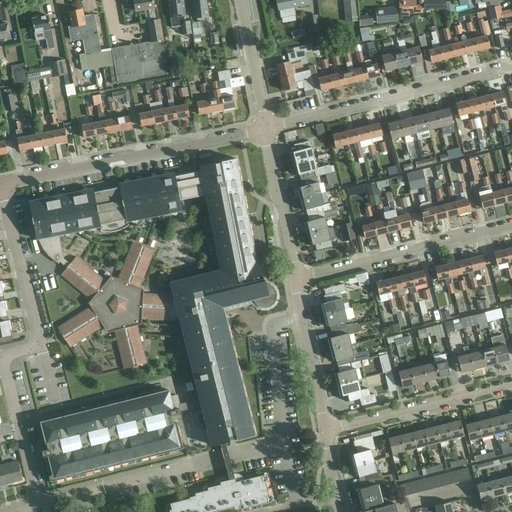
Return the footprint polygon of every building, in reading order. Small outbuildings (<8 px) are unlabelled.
[(111,48),(117,83),(169,74),(160,20),(158,20),(156,7),(154,7),(152,0),(133,0),(136,11),(148,9),(150,21),(147,21),(151,41),(111,48)] [(181,26),(182,34),(191,33),(190,20),(185,21),(184,15),(185,15),(183,0),(167,0),(172,28),(181,26)] [(191,0),(194,18),(208,16),(206,0),(191,0)] [(311,4),(310,0),(276,0),(278,10),(279,10),(281,18),(296,15),(294,7),(311,4)] [(343,0),(345,22),(358,21),(356,0),(343,0)] [(422,5),(416,5),(415,0),(397,0),(399,17),(409,16),(408,14),(416,13),(423,13),(422,5)] [(440,0),(423,0),(424,9),(441,9),(440,0)] [(498,1),(485,2),(486,7),(487,7),(490,20),(491,20),(492,20),(498,19),(505,18),(511,16),(511,6),(511,7),(511,8),(511,9),(511,10),(511,11),(504,12),(501,13),(500,6),(499,6),(498,1)] [(376,9),(377,24),(398,22),(397,7),(376,9)] [(112,84),(117,83),(111,48),(100,50),(97,34),(93,15),(83,17),(82,9),(69,11),(72,26),(68,27),(71,41),(83,39),(86,53),(79,54),(82,70),(109,65),(112,84)] [(310,25),(318,23),(317,14),(308,15),(310,25)] [(48,15),(31,19),(34,33),(43,31),(44,39),(45,39),(48,50),(55,48),(52,37),(51,37),(50,30),(51,30),(48,15)] [(372,15),(359,16),(360,27),(373,26),(372,15)] [(490,47),(483,20),(478,21),(482,37),(475,39),(478,50),(490,47)] [(194,38),(201,37),(200,34),(204,33),(202,21),(192,23),(194,38)] [(452,45),(446,21),(440,22),(446,46),(441,47),(444,59),(455,56),(452,45)] [(0,24),(0,38),(10,37),(7,24),(0,24)] [(367,27),(360,28),(362,41),(374,39),(373,35),(369,35),(367,27)] [(431,41),(434,49),(428,51),(431,62),(444,59),(441,47),(437,32),(432,33),(434,40),(431,41)] [(210,33),(211,44),(218,43),(217,33),(210,33)] [(504,46),(501,35),(495,36),(497,48),(504,46)] [(394,53),(398,68),(410,65),(406,50),(407,49),(404,41),(403,36),(396,38),(400,51),(394,53)] [(424,36),(418,37),(422,47),(427,46),(424,36)] [(475,39),(463,42),(466,53),(478,50),(475,39)] [(373,42),(366,44),(370,60),(364,61),(368,79),(380,76),(377,64),(379,63),(377,54),(373,42)] [(452,45),(455,56),(466,53),(463,42),(452,45)] [(410,65),(422,61),(419,46),(407,49),(406,50),(410,65)] [(289,61),(277,64),(280,77),(281,77),(293,74),(293,73),(295,73),(294,67),(307,64),(306,59),(305,52),(304,50),(299,51),(294,52),(296,60),(289,61)] [(354,69),(357,81),(368,79),(364,61),(361,50),(356,52),(360,68),(354,69)] [(349,71),(342,72),(345,84),(357,81),(354,69),(350,53),(345,54),(349,71)] [(381,56),(385,71),(398,68),(394,53),(381,56)] [(49,63),(52,77),(67,74),(65,60),(49,63)] [(309,66),(310,70),(311,77),(317,76),(314,65),(309,66)] [(39,68),(26,71),(28,81),(28,82),(30,81),(36,80),(41,79),(39,68)] [(311,77),(310,70),(295,73),(293,73),(293,74),(281,77),(284,91),(296,88),(296,87),(298,87),(297,82),(302,81),(305,91),(314,89),(311,77)] [(26,72),(19,73),(20,82),(28,81),(26,72)] [(219,74),(220,81),(224,80),(226,88),(225,88),(227,96),(221,97),(223,109),(226,109),(226,110),(231,110),(230,108),(235,107),(229,79),(230,79),(229,72),(219,74)] [(330,76),(333,88),(345,84),(342,72),(330,76)] [(318,79),(318,81),(321,91),(333,88),(330,76),(318,79)] [(52,77),(43,79),(44,85),(53,83),(52,77)] [(234,80),(233,80),(235,88),(245,86),(243,77),(234,79),(234,80)] [(215,98),(209,100),(211,112),(214,111),(214,113),(219,112),(218,110),(223,109),(221,97),(220,97),(217,81),(212,82),(215,98)] [(67,96),(76,95),(74,83),(65,84),(67,96)] [(144,102),(144,105),(149,103),(148,95),(145,95),(144,89),(135,90),(138,103),(144,102)] [(112,93),(112,96),(113,99),(122,98),(123,102),(130,101),(128,90),(112,93)] [(491,95),(494,107),(500,105),(502,112),(503,112),(505,121),(510,120),(503,91),(491,95)] [(12,94),(5,96),(8,111),(15,110),(12,94)] [(479,98),(482,110),(494,107),(491,95),(479,98)] [(107,98),(110,111),(116,110),(113,99),(112,96),(107,98)] [(482,110),(479,98),(467,101),(470,113),(482,110)] [(211,112),(209,100),(196,102),(199,114),(211,112)] [(467,101),(456,104),(459,116),(470,113),(467,101)] [(107,133),(105,121),(102,104),(96,105),(100,122),(93,123),(95,135),(107,133)] [(174,106),(177,119),(189,116),(186,104),(174,106)] [(177,119),(174,106),(163,109),(165,121),(177,119)] [(453,123),(449,108),(436,112),(440,127),(442,133),(455,130),(453,123)] [(151,111),(153,123),(165,121),(163,109),(151,111)] [(151,111),(139,114),(141,126),(153,123),(151,111)] [(425,115),(428,130),(440,127),(436,112),(425,115)] [(418,140),(430,137),(428,130),(425,115),(412,118),(416,133),(418,140)] [(129,116),(116,118),(119,130),(131,128),(129,116)] [(485,116),(479,118),(482,128),(487,126),(485,116)] [(105,121),(107,133),(119,130),(116,118),(105,121)] [(400,121),(403,136),(416,133),(412,118),(400,121)] [(473,119),(467,121),(470,131),(476,129),(474,124),(473,119)] [(13,122),(17,141),(19,150),(31,148),(29,136),(23,137),(21,128),(20,129),(19,121),(13,122)] [(391,139),(403,136),(400,121),(387,124),(391,139)] [(81,128),(83,138),(95,135),(93,123),(81,125),(81,128)] [(382,135),(382,133),(379,123),(367,126),(370,138),(382,135)] [(477,123),(474,124),(476,129),(478,141),(483,140),(480,127),(478,128),(477,123)] [(323,124),(316,125),(318,135),(325,133),(323,124)] [(359,141),(370,138),(367,126),(356,129),(359,141)] [(53,131),(55,143),(67,141),(65,129),(53,131)] [(344,132),(347,144),(354,142),(358,159),(363,158),(362,154),(361,148),(359,141),(356,129),(344,132)] [(296,130),(283,133),(284,136),(287,136),(288,139),(289,139),(297,137),(296,130)] [(41,134),(43,146),(55,143),(53,131),(41,134)] [(344,132),(332,135),(335,147),(347,144),(344,132)] [(31,148),(43,146),(41,134),(29,136),(31,148)] [(295,164),(314,159),(310,141),(303,142),(305,149),(288,153),(289,154),(292,153),(295,164)] [(371,161),(376,160),(373,145),(372,145),(367,146),(371,161)] [(448,160),(461,157),(459,149),(454,150),(455,152),(447,154),(448,160)] [(431,158),(423,161),(425,166),(437,163),(435,157),(431,158)] [(254,435),(224,315),(223,311),(221,312),(220,305),(253,297),(253,299),(254,300),(255,302),(256,303),(257,304),(258,305),(260,306),(262,306),(264,307),(266,307),(267,306),(269,305),(271,304),(272,303),(273,302),(274,300),(275,298),(275,296),(275,294),(275,292),(274,291),(273,289),(272,288),(271,286),(269,285),(267,284),(266,284),(260,261),(260,260),(254,262),(254,258),(255,258),(255,257),(235,158),(220,161),(200,165),(200,169),(174,174),(174,173),(119,184),(119,185),(93,190),(93,189),(44,199),(29,202),(36,238),(36,239),(38,239),(43,250),(49,256),(58,263),(60,261),(67,267),(66,267),(67,268),(61,274),(91,300),(90,300),(90,306),(91,307),(57,328),(62,335),(65,340),(70,347),(103,326),(105,330),(110,332),(114,331),(124,369),(132,367),(133,367),(138,366),(138,365),(146,363),(137,325),(141,324),(141,318),(169,320),(169,317),(179,318),(180,322),(181,322),(200,399),(201,405),(212,446),(219,444),(226,442),(229,441),(237,439),(254,435)] [(465,160),(471,181),(478,179),(473,158),(465,160)] [(310,178),(316,176),(316,177),(325,174),(335,172),(333,165),(330,166),(330,165),(317,168),(314,159),(295,164),(298,174),(294,175),(294,176),(309,172),(310,178)] [(456,161),(459,174),(467,172),(463,159),(456,161)] [(427,186),(423,170),(407,174),(411,190),(427,186)] [(503,190),(506,202),(511,200),(511,174),(511,171),(505,172),(509,189),(503,190)] [(335,172),(325,174),(328,186),(337,183),(335,172)] [(404,174),(396,176),(398,183),(406,181),(404,174)] [(299,188),(302,198),(321,194),(316,177),(316,176),(310,178),(312,184),(295,188),(296,189),(299,188)] [(478,193),(479,196),(482,208),(494,205),(491,193),(487,177),(482,178),(484,187),(482,187),(480,188),(479,189),(478,191),(478,193)] [(432,208),(435,220),(447,217),(444,205),(438,181),(434,183),(439,206),(432,208)] [(367,185),(369,196),(379,194),(376,183),(367,185)] [(455,199),(456,202),(458,214),(471,211),(463,183),(459,184),(462,197),(455,199)] [(506,202),(503,190),(491,193),(494,205),(506,202)] [(421,203),(419,207),(423,223),(435,220),(432,208),(428,191),(424,193),(426,202),(421,203)] [(316,207),(317,213),(331,209),(330,203),(323,205),(321,194),(302,198),(305,209),(301,210),(301,211),(316,207)] [(388,232),(400,229),(398,217),(393,201),(387,202),(390,211),(384,212),(383,213),(385,220),(388,232)] [(456,202),(444,205),(447,217),(458,214),(456,202)] [(309,233),(328,228),(325,218),(333,215),(331,209),(317,213),(319,219),(302,223),(303,224),(306,223),(309,233)] [(400,229),(412,226),(409,214),(398,217),(400,229)] [(360,221),(362,228),(364,238),(376,235),(373,223),(372,218),(360,221)] [(373,223),(376,235),(388,232),(385,220),(373,223)] [(345,241),(355,238),(351,223),(341,225),(345,241)] [(309,233),(311,244),(308,245),(315,244),(317,250),(332,246),(328,228),(309,233)] [(497,265),(508,262),(505,250),(493,253),(497,265)] [(484,285),(489,284),(485,268),(482,256),(470,259),(473,271),(479,269),(481,276),(484,285)] [(470,259),(458,262),(461,274),(467,272),(469,280),(470,279),(472,289),(477,287),(473,271),(470,259)] [(458,262),(446,265),(449,277),(450,277),(461,274),(458,262)] [(449,277),(446,265),(435,268),(438,280),(444,278),(446,285),(447,285),(448,294),(454,293),(450,277),(449,277)] [(414,286),(415,286),(426,283),(423,271),(411,274),(414,286)] [(399,277),(402,289),(409,287),(416,314),(421,313),(415,286),(414,286),(411,274),(399,277)] [(359,287),(367,284),(365,275),(356,277),(359,287)] [(399,277),(387,280),(391,292),(396,291),(403,318),(409,316),(402,289),(399,277)] [(391,292),(387,280),(376,283),(379,295),(391,292)] [(457,282),(462,300),(467,298),(463,280),(457,282)] [(325,314),(344,310),(350,309),(345,291),(344,284),(324,289),(325,295),(322,296),(322,297),(324,296),(326,302),(319,304),(319,305),(323,304),(325,314)] [(390,310),(395,308),(393,298),(387,300),(390,310)] [(481,303),(482,309),(489,308),(487,300),(480,301),(481,303)] [(344,310),(325,314),(328,325),(324,326),(324,327),(339,323),(341,329),(347,327),(345,321),(347,321),(346,320),(352,319),(350,309),(344,310)] [(448,311),(440,313),(442,320),(450,318),(448,311)] [(482,328),(482,329),(488,327),(487,322),(486,323),(484,313),(476,315),(478,325),(479,325),(479,328),(482,328)] [(467,338),(473,336),(471,327),(475,326),(473,315),(460,319),(463,329),(465,328),(467,338)] [(460,319),(452,321),(454,327),(455,331),(463,329),(460,319)] [(0,343),(12,341),(12,340),(10,340),(8,330),(11,329),(9,320),(7,321),(0,322),(0,343)] [(332,349),(351,344),(348,334),(362,331),(360,324),(347,327),(341,329),(342,335),(326,339),(326,340),(330,339),(332,349)] [(395,324),(389,326),(390,333),(397,332),(395,324)] [(436,339),(445,337),(441,324),(425,328),(428,338),(435,336),(436,339)] [(419,340),(428,338),(425,328),(417,331),(419,340)] [(401,334),(387,337),(388,343),(394,342),(395,346),(397,346),(404,344),(402,338),(401,334)] [(509,360),(505,344),(503,335),(490,338),(492,348),(493,348),(497,363),(509,360)] [(360,361),(369,359),(367,354),(366,350),(355,353),(355,354),(353,354),(351,344),(332,349),(335,360),(331,361),(331,362),(346,358),(347,364),(360,361)] [(461,373),(473,369),(469,354),(470,353),(468,346),(462,348),(464,355),(457,357),(461,373)] [(481,351),(485,366),(497,363),(493,348),(492,348),(481,351)] [(473,369),(485,366),(481,351),(470,353),(469,354),(473,369)] [(391,371),(389,360),(387,354),(378,356),(383,373),(391,371)] [(450,375),(448,366),(445,355),(440,356),(441,361),(434,363),(438,378),(450,375)] [(339,384),(357,380),(355,369),(361,367),(360,361),(347,364),(349,370),(332,374),(332,375),(336,374),(339,384)] [(426,381),(438,378),(434,363),(422,366),(426,381)] [(414,384),(426,381),(422,366),(410,369),(414,384)] [(402,388),(414,384),(410,369),(398,372),(402,388)] [(376,402),(374,394),(370,395),(368,388),(360,390),(357,380),(339,384),(341,395),(338,396),(338,397),(345,395),(347,401),(345,401),(345,402),(359,398),(361,406),(376,402)] [(183,448),(177,423),(173,424),(171,415),(180,413),(180,411),(201,405),(200,399),(179,405),(176,395),(170,397),(168,390),(167,390),(168,393),(163,394),(162,388),(153,391),(154,394),(142,397),(141,394),(125,398),(126,401),(114,404),(113,401),(97,405),(98,408),(86,411),(85,408),(69,412),(70,415),(58,418),(57,415),(48,417),(50,422),(43,424),(42,422),(41,422),(48,450),(41,451),(43,457),(50,482),(51,481),(50,481),(50,479),(56,477),(56,480),(72,476),(72,473),(84,470),(85,473),(100,469),(100,466),(112,463),(113,466),(129,462),(128,459),(140,456),(141,459),(157,455),(156,452),(168,449),(169,452),(183,448)] [(511,413),(502,416),(506,431),(511,429),(511,413)] [(502,416),(490,419),(493,434),(506,431),(502,416)] [(490,419),(477,422),(481,437),(493,434),(490,419)] [(452,439),(464,436),(460,420),(448,423),(452,439)] [(465,425),(468,435),(469,440),(481,437),(477,422),(465,425)] [(436,426),(440,442),(452,439),(448,423),(436,426)] [(424,429),(428,445),(440,442),(436,426),(424,429)] [(412,432),(416,448),(428,445),(424,429),(412,432)] [(400,435),(404,451),(416,448),(412,432),(400,435)] [(394,461),(398,460),(399,460),(397,453),(404,451),(400,435),(388,439),(394,461)] [(371,450),(375,449),(372,436),(355,441),(358,453),(349,455),(349,456),(352,455),(355,465),(374,461),(371,450)] [(17,442),(10,444),(12,451),(19,450),(17,442)] [(486,454),(487,459),(495,457),(493,447),(485,449),(486,453),(486,454)] [(473,457),(475,463),(487,459),(486,454),(485,450),(480,451),(481,455),(473,457)] [(497,460),(498,465),(510,462),(509,457),(497,460)] [(2,465),(7,484),(22,480),(17,461),(2,465)] [(363,475),(365,481),(382,477),(380,470),(376,471),(374,461),(355,465),(358,476),(354,477),(354,478),(363,475)] [(442,464),(434,466),(435,472),(443,470),(442,464)] [(421,469),(423,476),(435,472),(434,466),(421,469)] [(461,469),(464,481),(471,479),(468,468),(461,469)] [(459,482),(464,481),(461,469),(456,471),(459,482)] [(456,471),(450,472),(453,484),(459,482),(456,471)] [(445,474),(448,485),(453,484),(450,472),(445,474)] [(398,479),(399,482),(411,478),(410,473),(401,475),(402,478),(398,479)] [(439,475),(442,486),(448,485),(445,474),(439,475)] [(214,511),(234,507),(234,508),(235,509),(236,509),(237,509),(238,509),(239,509),(239,508),(240,507),(240,506),(240,505),(242,505),(243,509),(268,503),(267,497),(269,496),(265,481),(263,481),(262,475),(242,480),(241,479),(240,477),(238,476),(236,476),(234,476),(228,477),(228,480),(220,482),(220,484),(207,488),(208,490),(195,493),(195,496),(189,497),(189,499),(170,503),(171,509),(169,510),(169,511),(214,511)] [(436,488),(442,486),(439,475),(433,476),(436,488)] [(511,475),(502,478),(506,493),(511,491),(511,475)] [(433,476),(428,478),(431,489),(436,488),(433,476)] [(396,511),(395,503),(383,506),(378,485),(383,483),(382,477),(365,481),(366,487),(355,490),(356,491),(359,490),(364,511),(359,511),(396,511)] [(422,479),(425,491),(431,489),(428,478),(422,479)] [(493,497),(505,494),(506,493),(502,478),(489,482),(493,497)] [(422,479),(417,481),(419,492),(425,491),(422,479)] [(414,494),(419,492),(417,481),(411,482),(414,494)] [(411,482),(405,484),(408,495),(414,494),(411,482)] [(480,500),(493,497),(489,482),(477,485),(480,500)] [(405,484),(400,485),(403,497),(408,495),(405,484)] [(452,511),(450,502),(435,506),(436,511),(452,511)]
